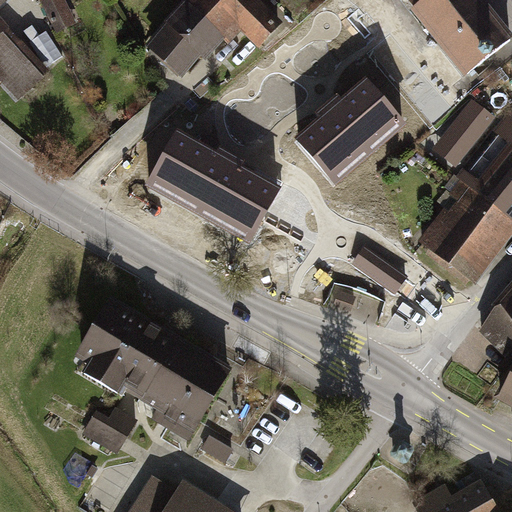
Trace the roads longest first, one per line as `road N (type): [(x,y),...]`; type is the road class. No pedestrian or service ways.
road 1 (secondary): [(0,159),(210,286),(409,391)]
road 2 (unknown): [(340,483),(178,441),(124,388)]
road 3 (residential): [(409,391),(511,270)]
road 4 (residential): [(317,511),(409,391)]
road 5 (secondary): [(409,391),(511,453)]
